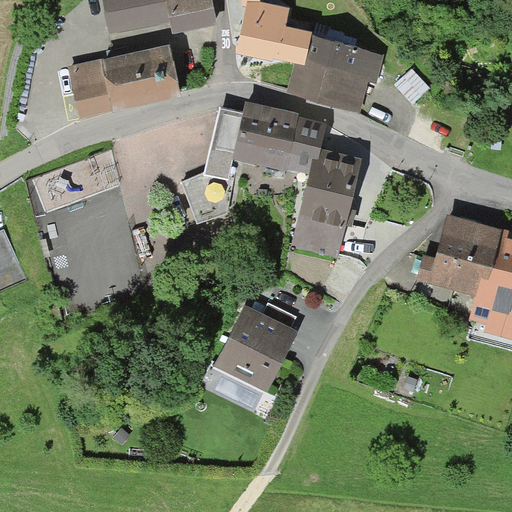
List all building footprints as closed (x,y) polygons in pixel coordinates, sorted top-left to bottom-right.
[(102,0),(109,34),(170,22),(166,0),(102,0)] [(166,0),(170,22),(173,34),(218,25),(213,0),(166,0)] [(305,65),(311,34),(312,32),(286,26),(289,8),(260,1),(247,1),(246,7),(235,53),(272,61),(273,58),(295,63),(305,65)] [(384,55),(311,34),(305,65),(295,63),(286,93),(360,114),(369,82),(376,84),(384,55)] [(102,60),(114,112),(114,113),(182,97),(170,45),(102,60)] [(114,112),(102,60),(101,59),(68,66),(80,120),(114,112)] [(430,88),(412,68),(394,84),(413,104),(430,88)] [(232,159),(286,171),(287,169),(298,118),(299,111),(245,99),(243,113),(232,159)] [(232,159),(243,113),(220,107),(204,174),(181,180),(196,222),(227,212),(235,183),(228,181),(232,159)] [(298,118),(287,169),(309,174),(313,158),(319,160),(321,148),(326,124),(298,118)] [(362,158),(321,148),(319,160),(313,158),(309,174),(292,248),(338,259),(346,226),(352,228),(356,211),(350,209),(362,158)] [(417,280),(476,296),(482,275),(489,277),(502,228),(448,214),(436,258),(424,255),(417,280)] [(511,231),(502,228),(489,277),(482,275),(476,296),(470,319),(487,323),(484,332),(511,339),(511,231)] [(4,229),(0,230),(0,291),(26,280),(4,229)] [(269,303),(264,312),(293,326),(297,317),(269,303)] [(216,365),(269,391),(299,330),(293,326),(264,312),(246,304),(216,365)]
